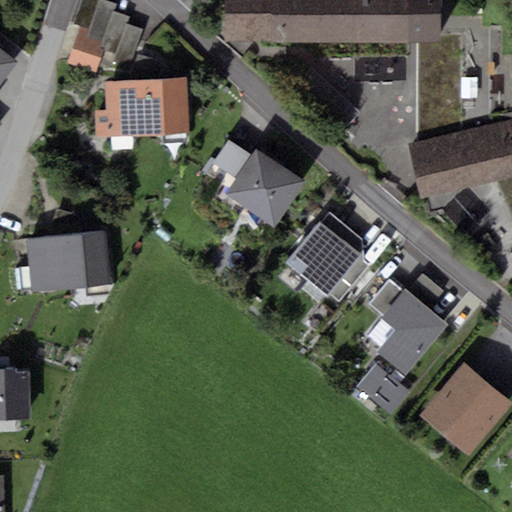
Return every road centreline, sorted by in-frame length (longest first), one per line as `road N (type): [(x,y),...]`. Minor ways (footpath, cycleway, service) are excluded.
road 1 (residential): [(155,0),(511,311)]
road 2 (residential): [(0,181),(67,0)]
